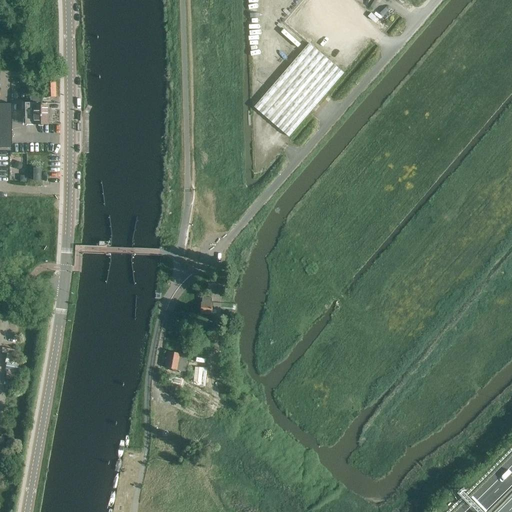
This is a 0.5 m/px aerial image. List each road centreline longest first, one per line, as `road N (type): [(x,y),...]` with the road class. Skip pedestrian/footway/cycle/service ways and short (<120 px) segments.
road 1 (unclassified): [(207,260),(437,0)]
road 2 (tertiary): [(63,288),(67,0)]
road 3 (tertiary): [(27,511),(63,288)]
